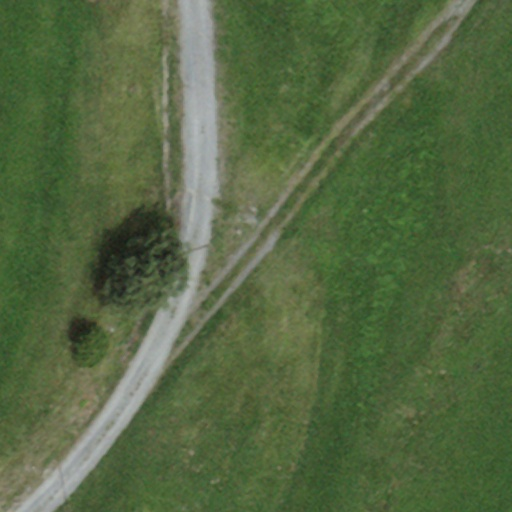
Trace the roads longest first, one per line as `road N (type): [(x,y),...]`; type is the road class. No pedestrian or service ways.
road 1 (track): [(458,0),(217,287)]
road 2 (track): [(39,511),(143,425),(217,287)]
road 3 (track): [(217,287),(202,0)]
